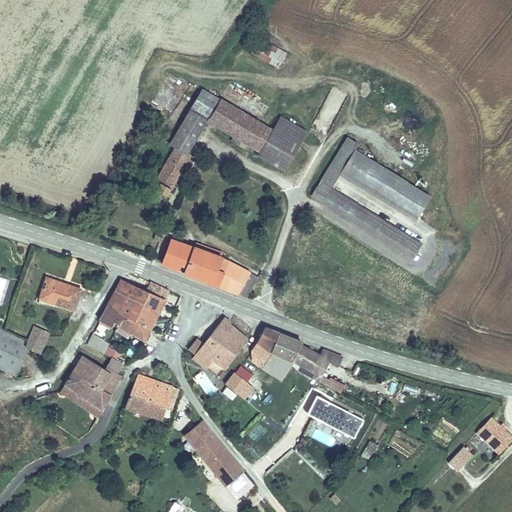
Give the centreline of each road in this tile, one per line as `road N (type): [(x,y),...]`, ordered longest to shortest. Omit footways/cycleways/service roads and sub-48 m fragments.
road 1 (tertiary): [(511,390),(362,351),(204,292)]
road 2 (unclassified): [(282,511),(178,367),(174,349),(204,292)]
road 3 (residential): [(120,260),(57,366),(0,384)]
road 4 (tertiary): [(120,260),(0,221)]
